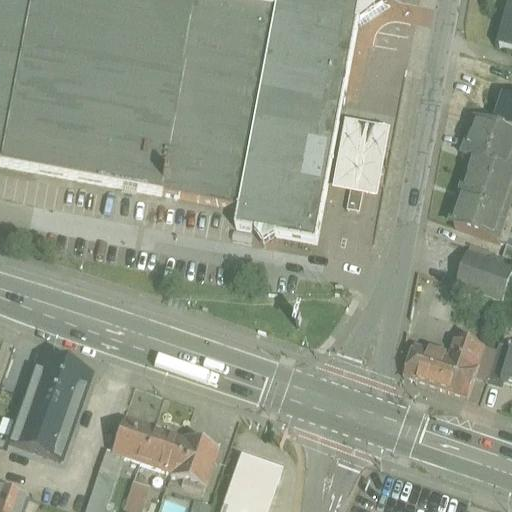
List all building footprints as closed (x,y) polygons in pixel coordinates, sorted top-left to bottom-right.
[(0,0),(0,167),(162,198),(162,197),(241,212),(237,231),(258,235),(268,237),(278,239),(318,246),(360,26),(364,0),(0,0)] [(378,0),(364,0),(360,26),(362,26),(373,18),(385,10),(378,0)] [(511,12),(501,51),(511,53),(511,12)] [(511,103),(507,102),(497,130),(511,135),(511,103)] [(511,135),(497,130),(478,124),(466,160),(475,163),(508,175),(511,163),(511,135)] [(336,194),(381,202),(393,133),(348,125),(336,194)] [(511,176),(508,175),(475,163),(464,196),(467,198),(455,232),(498,247),(511,210),(507,209),(511,194),(511,176)] [(366,186),(355,184),(349,213),(361,215),(366,186)] [(268,237),(258,235),(258,237),(266,249),(277,241),(278,239),(268,237)] [(511,251),(507,249),(503,260),(511,263),(511,251)] [(511,283),(511,276),(468,260),(457,291),(503,308),(511,283)] [(456,341),(450,361),(416,349),(405,381),(469,403),(476,382),(480,370),(487,351),(456,341)] [(511,354),(501,350),(499,355),(488,386),(502,390),(504,386),(503,385),(511,354)] [(487,351),(480,370),(476,382),(488,386),(499,355),(487,351)] [(511,353),(511,354),(503,385),(504,386),(511,388),(511,353)] [(92,379),(40,361),(10,447),(44,458),(62,464),(92,379)] [(154,434),(124,424),(113,457),(113,458),(124,462),(142,468),(154,434)] [(184,444),(154,434),(142,468),(172,478),(171,480),(172,481),(185,443),(184,442),(184,444)] [(219,453),(185,441),(184,442),(185,443),(172,481),(171,480),(171,481),(184,486),(182,490),(204,498),(219,453)] [(113,457),(107,455),(101,474),(118,480),(124,462),(113,458),(113,457)] [(241,462),(223,511),(270,511),(283,476),(241,462)] [(118,480),(101,474),(99,478),(110,481),(116,484),(118,480)] [(99,478),(87,511),(104,511),(108,502),(103,500),(107,491),(110,482),(110,481),(99,478)] [(142,511),(148,495),(133,490),(125,511),(142,511)] [(24,511),(29,501),(0,491),(0,511),(24,511)] [(161,502),(160,511),(180,511),(181,502),(161,502)]
